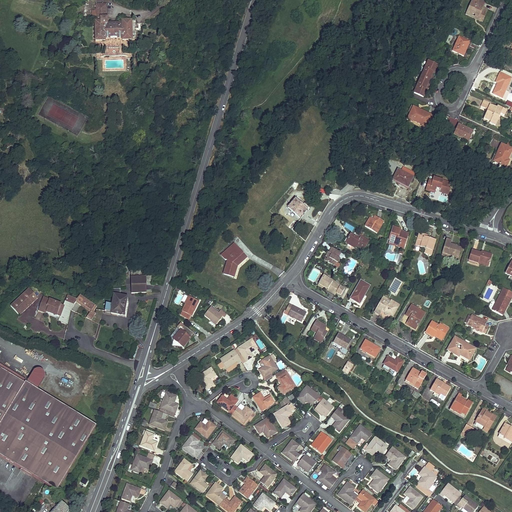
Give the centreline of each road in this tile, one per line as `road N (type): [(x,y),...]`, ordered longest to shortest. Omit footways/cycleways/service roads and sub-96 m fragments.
road 1 (secondary): [(140,380),(254,0)]
road 2 (residential): [(480,229),(355,193),(331,210),(288,278)]
road 3 (residential): [(288,278),(479,389)]
road 4 (residential): [(191,407),(216,410),(345,511)]
road 5 (residential): [(288,278),(251,316),(169,369)]
road 6 (secondary): [(95,504),(140,380)]
